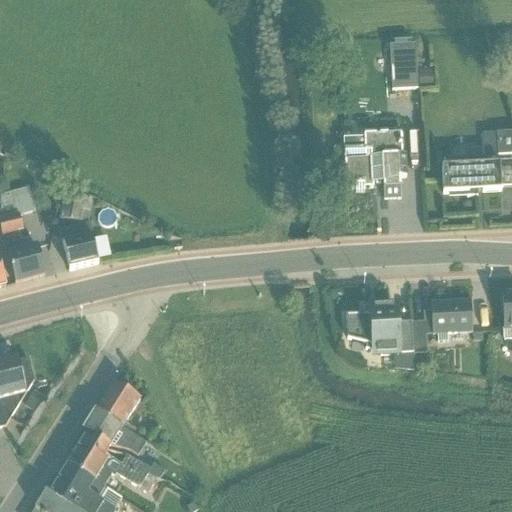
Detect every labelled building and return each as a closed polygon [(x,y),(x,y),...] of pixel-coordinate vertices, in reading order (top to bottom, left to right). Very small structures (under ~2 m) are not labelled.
[(418,46),(391,47),(393,93),(420,92),(418,46)] [(384,199),(405,198),(403,135),(369,136),(370,158),(349,159),(350,189),(383,188),(384,199)] [(446,194),(507,192),(506,164),(445,166),(446,194)] [(75,273),(106,266),(97,228),(67,235),(75,273)] [(21,285),(51,276),(42,242),(11,251),(21,285)] [(0,290),(13,287),(4,255),(0,256),(0,290)] [(432,336),(477,335),(476,305),(431,306),(432,336)] [(374,358),(409,356),(406,307),(371,309),(374,358)] [(500,316),(490,318),(494,338),(504,336),(500,316)] [(0,392),(3,404),(34,396),(24,359),(0,365),(0,392)] [(96,410),(130,430),(147,400),(113,381),(96,410)] [(96,410),(83,432),(117,452),(130,430),(96,410)] [(65,463),(99,483),(117,452),(83,432),(65,463)] [(65,463),(48,492),(82,511),(99,483),(65,463)] [(36,511),(82,511),(48,492),(36,511)]
